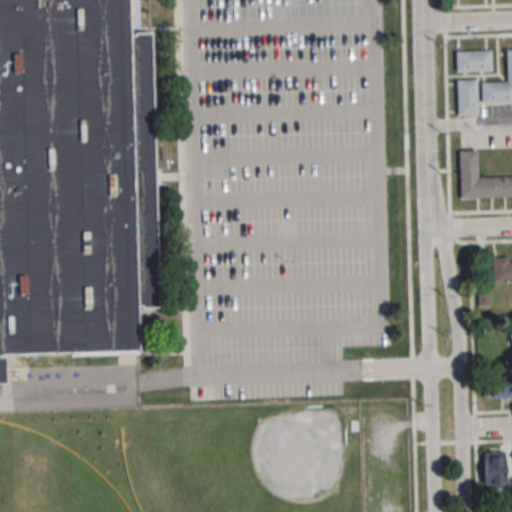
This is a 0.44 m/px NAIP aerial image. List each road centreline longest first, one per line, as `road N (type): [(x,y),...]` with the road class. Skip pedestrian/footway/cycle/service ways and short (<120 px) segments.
road 1 (residential): [(432,234),(423,0)]
road 2 (residential): [(461,427),(451,289),(432,234)]
road 3 (residential): [(432,234),(424,256),(427,368)]
